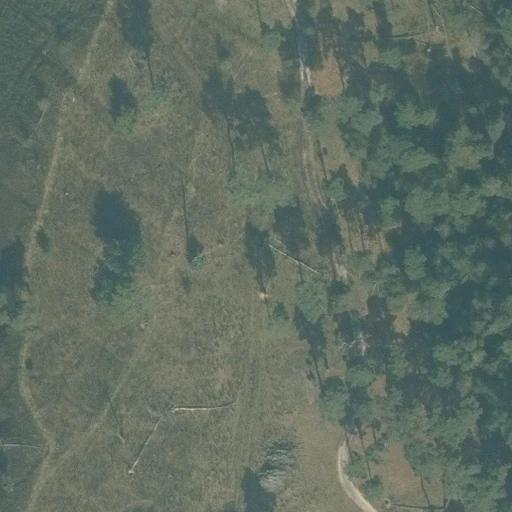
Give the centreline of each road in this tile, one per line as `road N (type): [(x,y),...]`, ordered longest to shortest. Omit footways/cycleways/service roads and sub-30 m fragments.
road 1 (track): [(146,0),(226,125),(254,195),(253,364),(238,511)]
road 2 (track): [(287,0),(302,30),(312,95),(300,139),(317,214),(342,247),(363,387),(340,469),(368,511)]
